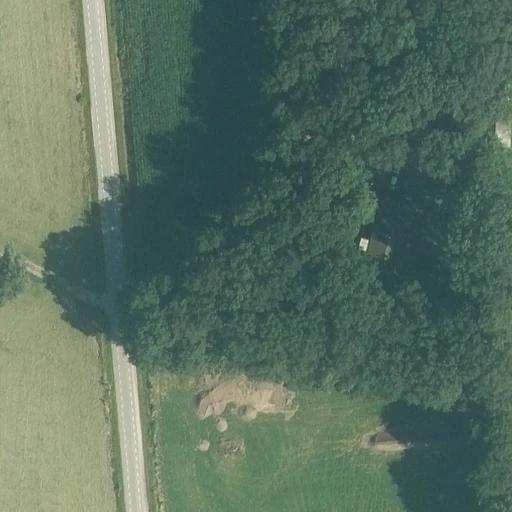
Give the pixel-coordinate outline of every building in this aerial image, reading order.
[(510,109),(511,83),(501,82),(500,108),(510,109)] [(511,111),(488,110),(486,146),(510,148),(511,120),(511,111)] [(505,163),(505,150),(488,150),(488,163),(505,163)] [(360,191),(353,218),(368,222),(375,195),(360,191)] [(410,232),(417,206),(383,196),(364,266),(399,275),(407,245),(410,232)] [(423,235),(410,232),(407,245),(443,255),(440,266),(462,272),(465,259),(461,258),(468,229),(427,218),(423,235)]
